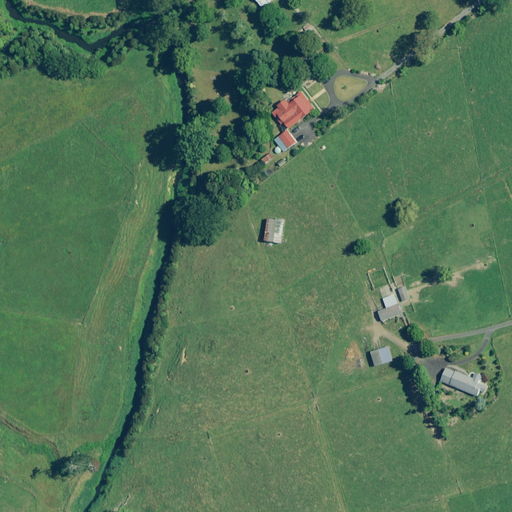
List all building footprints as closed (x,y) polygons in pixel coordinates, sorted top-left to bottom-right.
[(274,0),(256,0),(263,8),(274,0)] [(312,32),(306,25),(303,28),(309,34),(312,32)] [(316,110),(302,92),(289,101),(287,99),(278,106),(280,108),(273,113),(282,125),(286,123),(290,129),(316,110)] [(297,142),(289,131),(276,141),(285,152),(297,142)] [(273,159),(270,155),(263,160),(266,164),(273,159)] [(285,222),(269,219),(266,241),(282,244),(285,222)] [(411,300),(406,287),(399,290),(404,302),(411,300)] [(398,304),(395,295),(384,299),(388,308),(398,304)] [(403,314),(399,304),(379,312),(383,322),(403,314)] [(394,362),(389,347),(372,352),(376,367),(394,362)] [(474,379),(447,368),(442,382),(479,397),(481,391),(486,393),(488,387),(480,383),(482,376),(476,374),(474,379)]
